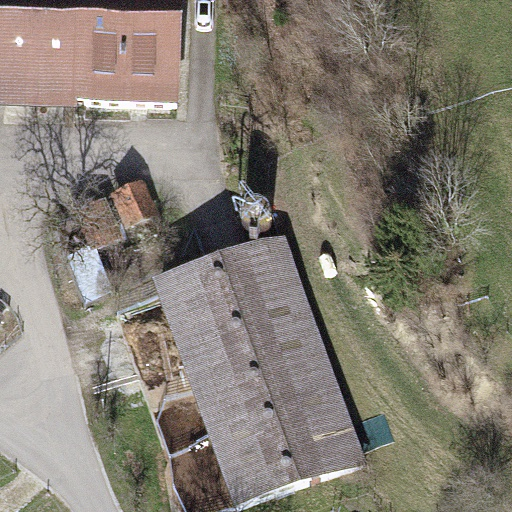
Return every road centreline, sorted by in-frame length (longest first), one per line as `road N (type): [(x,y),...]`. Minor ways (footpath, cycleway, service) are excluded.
road 1 (track): [(0,154),(172,159),(194,184),(209,250)]
road 2 (track): [(49,472),(62,425),(53,357),(40,319),(0,273)]
road 3 (track): [(0,429),(87,511)]
